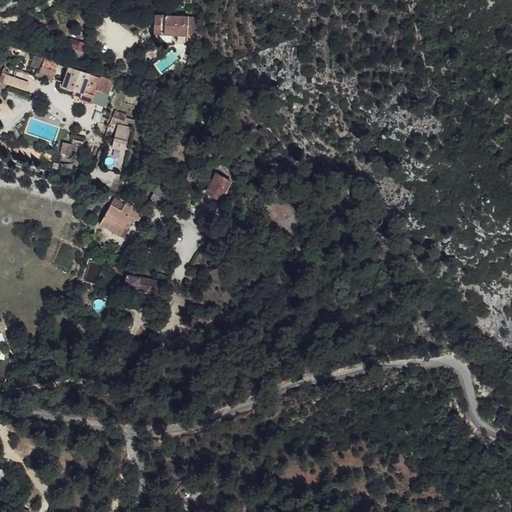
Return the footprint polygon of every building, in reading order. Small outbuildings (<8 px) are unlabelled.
[(139,4),(126,0),(125,0),(124,6),(137,10),(139,4)] [(147,7),(139,4),(137,10),(146,12),(147,7)] [(189,17),(161,15),(160,33),(154,33),(154,35),(188,36),(189,17)] [(188,36),(154,35),(154,43),(188,44),(188,36)] [(81,42),(76,40),(75,43),(70,41),(68,46),(78,49),(81,42)] [(44,58),(42,67),(57,72),(59,63),(44,58)] [(5,67),(3,73),(7,75),(9,76),(11,72),(6,70),(7,68),(5,67)] [(42,67),(40,72),(39,76),(54,81),(57,72),(42,67)] [(102,78),(69,67),(63,86),(74,90),(83,93),(82,97),(82,100),(91,103),(92,102),(96,90),(110,95),(114,80),(102,76),(102,78)] [(96,90),(92,102),(106,107),(110,95),(96,90)] [(127,114),(114,111),(112,118),(124,121),(127,114)] [(130,128),(118,125),(112,147),(125,150),(130,128)] [(77,145),(63,142),(61,152),(76,156),(76,154),(77,145)] [(215,152),(211,156),(221,166),(225,162),(215,152)] [(217,173),(206,192),(220,200),(231,181),(217,173)] [(158,185),(149,201),(165,210),(174,194),(158,185)] [(122,202),(115,198),(100,224),(121,235),(127,224),(131,225),(135,219),(140,222),(145,213),(127,202),(121,211),(118,209),(122,202)] [(127,224),(121,235),(124,237),(131,225),(127,224)] [(160,281),(127,274),(124,287),(158,294),(160,281)]
